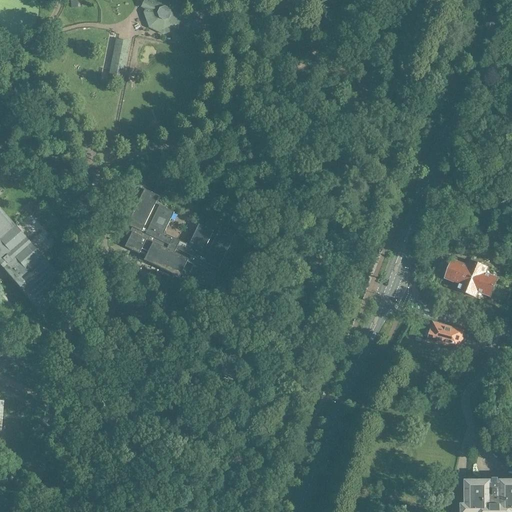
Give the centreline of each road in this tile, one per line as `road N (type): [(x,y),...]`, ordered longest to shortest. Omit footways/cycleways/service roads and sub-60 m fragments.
road 1 (primary): [(386,291),(501,0)]
road 2 (primary): [(298,511),(386,291)]
road 3 (tertiary): [(511,335),(386,291)]
